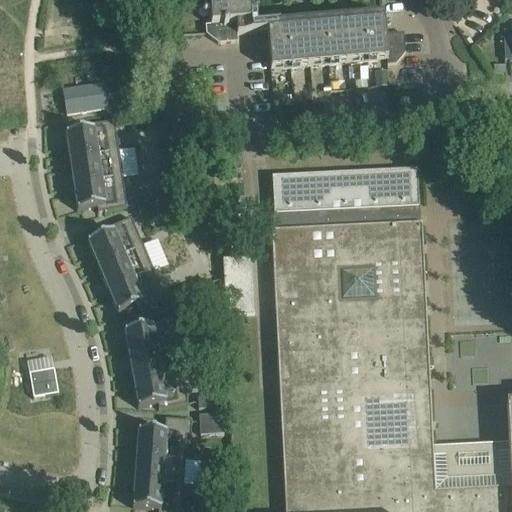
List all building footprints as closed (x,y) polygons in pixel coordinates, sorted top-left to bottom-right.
[(208,0),(210,27),(256,23),(253,0),(208,0)] [(270,72),(386,63),(384,37),(384,35),(383,17),(266,27),(267,34),(268,46),(270,72)] [(240,24),(210,27),(205,27),(206,36),(218,46),(238,44),(237,36),(257,35),(256,23),(240,24)] [(511,33),(503,33),(503,44),(510,44),(511,43),(511,33)] [(403,35),(384,37),(386,63),(387,68),(395,67),(405,55),(403,35)] [(113,76),(112,67),(100,69),(102,78),(113,76)] [(504,67),(493,67),(494,79),(505,79),(504,67)] [(367,79),(355,80),(355,88),(368,87),(367,79)] [(363,90),(368,110),(391,104),(386,84),(363,90)] [(64,100),(68,123),(107,117),(104,94),(64,100)] [(65,136),(69,162),(118,155),(114,124),(84,128),(85,133),(65,136)] [(73,187),(122,180),(118,155),(69,162),(73,187)] [(65,170),(52,172),(57,195),(69,193),(65,170)] [(511,511),(511,490),(510,490),(510,491),(434,495),(433,486),(434,486),(434,485),(433,485),(420,228),(421,228),(421,227),(419,227),(416,172),(271,177),(273,234),(271,234),(271,236),(272,236),(286,511),(511,511)] [(122,180),(73,187),(77,213),(97,210),(97,215),(127,211),(122,180)] [(202,184),(191,184),(191,195),(202,195),(202,184)] [(174,190),(136,201),(142,224),(181,213),(174,190)] [(97,268),(142,249),(130,220),(103,231),(105,236),(86,243),(97,268)] [(143,246),(153,271),(167,265),(157,240),(143,246)] [(97,268),(107,292),(153,273),(142,249),(97,268)] [(224,262),(227,317),(256,315),(253,260),(224,262)] [(153,273),(107,292),(117,316),(136,309),(137,313),(165,302),(153,273)] [(171,295),(179,322),(212,313),(204,286),(171,295)] [(129,360),(177,351),(172,320),(143,325),(144,330),(124,334),(129,360)] [(177,351),(129,360),(133,385),(182,376),(177,351)] [(118,406),(129,406),(126,356),(115,357),(118,406)] [(48,373),(25,377),(29,401),(52,397),(48,373)] [(182,376),(133,385),(138,411),(157,407),(158,412),(187,407),(182,376)] [(213,399),(197,400),(198,412),(214,411),(213,399)] [(223,416),(198,418),(200,438),(224,436),(223,416)] [(138,433),(136,459),(185,463),(186,439),(190,439),(191,423),(165,421),(164,435),(138,433)] [(136,459),(134,485),(183,488),(185,463),(136,459)] [(221,465),(220,475),(230,476),(231,466),(221,465)] [(180,511),(183,488),(134,485),(132,511),(147,511),(180,511)]
